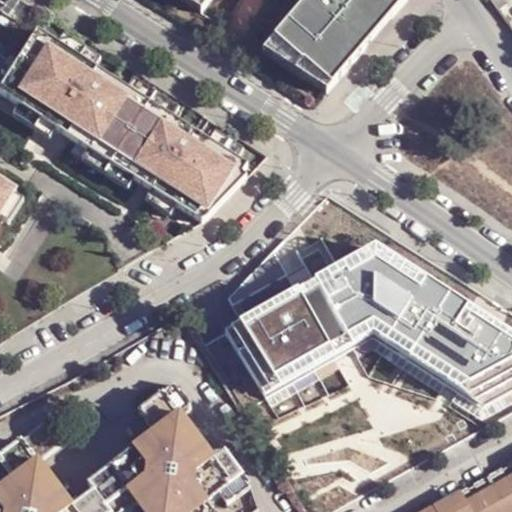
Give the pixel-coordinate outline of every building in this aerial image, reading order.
[(185,0),(202,11),(209,0),(185,0)] [(309,0),(275,38),(333,87),(377,35),(369,29),(384,11),(393,17),(405,3),(402,0),(309,0)] [(503,0),(491,0),(499,11),(508,5),(503,0)] [(393,17),(384,11),(369,29),(377,35),(393,17)] [(61,50),(39,36),(19,68),(9,82),(0,96),(0,97),(20,110),(56,134),(89,155),(134,184),(152,195),(177,211),(203,228),(207,225),(250,186),(246,182),(251,175),(240,167),(212,149),(176,126),(130,96),(98,74),(61,50)] [(333,87),(275,38),(263,53),(327,94),(333,87)] [(67,41),(61,50),(98,74),(103,65),(67,41)] [(2,77),(9,82),(19,68),(11,63),(2,77)] [(136,87),(130,96),(176,126),(182,116),(136,87)] [(56,134),(20,110),(14,119),(50,143),(56,134)] [(219,140),(212,149),(240,167),(246,158),(219,140)] [(134,184),(89,155),(83,164),(129,193),(134,184)] [(17,195),(0,183),(0,220),(0,221),(12,202),(17,195)] [(177,211),(152,195),(147,204),(170,221),(177,211)] [(12,202),(0,221),(9,227),(21,209),(12,202)] [(186,319),(208,363),(253,342),(231,297),(186,319)] [(194,410),(176,386),(164,394),(182,419),(194,410)] [(76,438),(59,415),(0,459),(0,461),(15,483),(0,494),(0,511),(108,511),(106,510),(129,493),(138,505),(143,511),(198,511),(207,505),(221,496),(244,478),(226,454),(214,462),(182,419),(164,394),(141,413),(157,434),(90,486),(95,493),(73,510),(40,465),(76,438)] [(0,494),(15,483),(0,461),(0,494)] [(511,474),(511,466),(488,480),(491,486),(511,474)] [(511,511),(511,474),(491,486),(465,500),(462,495),(430,511),(511,511)] [(229,506),(252,489),(244,478),(221,496),(229,506)] [(465,500),(491,486),(488,480),(462,495),(465,500)] [(129,493),(106,510),(108,511),(128,511),(138,505),(129,493)]
